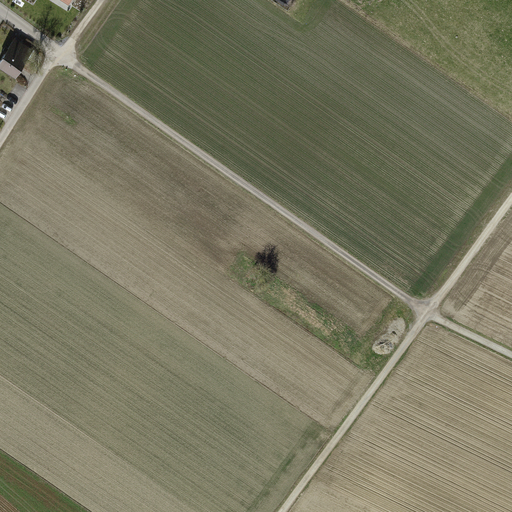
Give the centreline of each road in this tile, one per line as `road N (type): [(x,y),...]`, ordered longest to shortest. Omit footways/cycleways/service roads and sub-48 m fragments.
road 1 (residential): [(64,54),(430,312),(511,353)]
road 2 (track): [(511,196),(285,511)]
